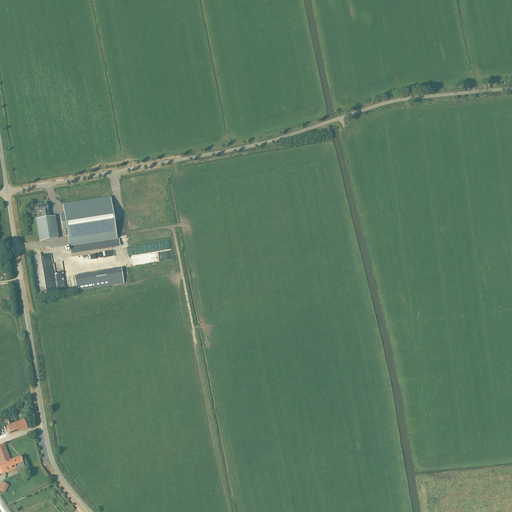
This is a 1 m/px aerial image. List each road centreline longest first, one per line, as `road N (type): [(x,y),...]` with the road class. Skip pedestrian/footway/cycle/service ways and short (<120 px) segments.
road 1 (unclassified): [(7,192),(211,155),(416,97),(511,87)]
road 2 (unclassified): [(89,511),(49,452),(7,192)]
